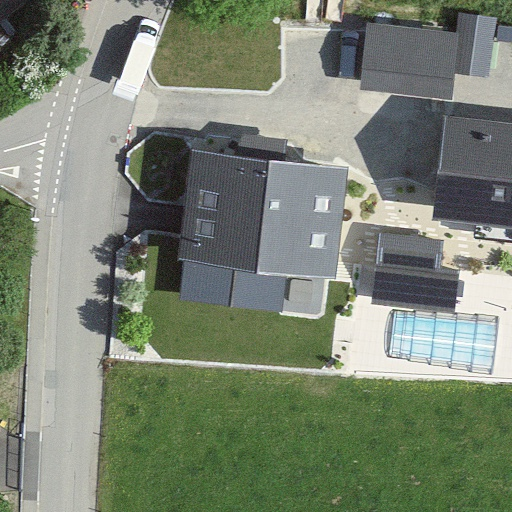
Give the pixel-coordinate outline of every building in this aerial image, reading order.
[(0,0),(0,18),(15,6),(9,0),(0,0)] [(454,31),(368,23),(363,74),(448,82),(454,31)] [(511,111),(449,104),(440,194),(511,201),(511,111)] [(329,252),(340,155),(197,139),(186,236),(193,237),(188,285),(278,294),(283,247),(329,252)] [(431,233),(385,229),(380,289),(452,296),(455,263),(429,260),(431,233)]
